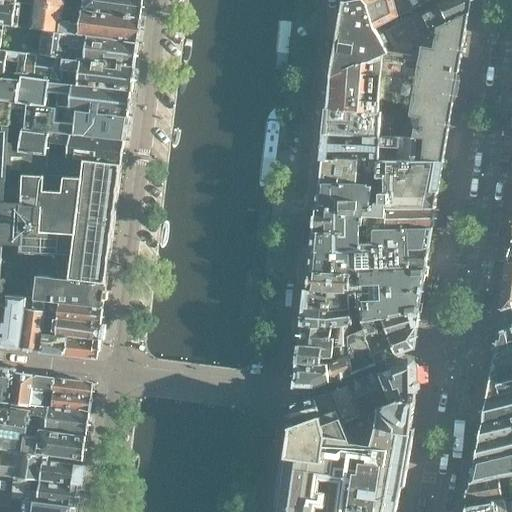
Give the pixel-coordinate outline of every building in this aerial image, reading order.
[(21,3),(7,1),(0,0),(0,24),(3,25),(30,28),(33,4),(21,3)] [(147,2),(147,0),(33,0),(33,4),(63,8),(65,8),(66,0),(83,0),(82,10),(140,18),(142,1),(147,2)] [(375,28),(398,16),(428,0),(343,0),(344,1),(339,29),(331,76),(353,66),(354,69),(385,55),(379,33),(375,28)] [(452,102),(457,72),(459,72),(469,13),(470,0),(445,0),(439,3),(439,4),(379,33),(385,55),(380,113),(383,113),(381,137),(420,140),(419,156),(420,156),(443,160),(453,102),(452,102)] [(138,40),(140,19),(140,18),(82,10),(81,23),(70,21),(70,20),(62,19),(63,8),(33,4),(30,28),(138,42),(138,40)] [(281,20),(274,78),(287,80),(294,22),(281,20)] [(62,68),(81,71),(79,84),(131,91),(136,57),(138,42),(30,28),(3,25),(3,30),(2,49),(37,53),(34,76),(52,78),(51,81),(61,82),(62,68)] [(0,71),(6,72),(8,59),(20,61),(18,74),(22,74),(34,76),(37,53),(2,49),(0,48),(0,71)] [(380,113),(385,55),(354,69),(353,66),(331,76),(326,75),(325,85),(331,85),(329,108),(380,113)] [(29,103),(26,126),(125,138),(128,114),(129,105),(130,97),(135,98),(136,91),(131,91),(79,84),(61,82),(51,81),(52,78),(34,76),(22,74),(21,80),(19,102),(29,103)] [(0,99),(19,102),(21,80),(0,76),(0,99)] [(272,98),(266,144),(280,145),(285,100),(272,98)] [(29,103),(19,102),(0,99),(0,123),(9,124),(23,126),(26,126),(29,103)] [(383,113),(380,113),(329,108),(326,133),(381,137),(383,113)] [(107,283),(121,167),(122,163),(121,162),(68,156),(65,172),(46,170),(48,153),(20,150),(10,149),(11,144),(7,143),(9,124),(0,123),(0,274),(1,248),(21,249),(20,253),(56,255),(53,276),(107,283)] [(129,146),(129,139),(125,139),(125,138),(26,126),(23,126),(20,150),(48,153),(49,153),(50,148),(68,151),(68,156),(121,162),(124,145),(129,146)] [(420,140),(381,137),(326,133),(323,160),(375,161),(376,149),(400,151),(399,161),(419,162),(420,156),(419,156),(420,140)] [(265,154),(259,199),(273,201),(278,155),(265,154)] [(376,185),(379,161),(375,161),(323,160),(322,160),(320,183),(376,185)] [(442,162),(419,162),(379,161),(376,185),(373,209),(386,211),(435,209),(442,162)] [(426,266),(433,227),(384,228),(386,211),(373,209),(376,185),(320,183),(318,202),(314,232),(312,249),(313,250),(310,271),(361,276),(361,272),(426,266)] [(447,230),(450,210),(435,209),(386,211),(384,228),(433,227),(447,230)] [(511,305),(511,263),(509,265),(507,275),(504,275),(502,289),(505,289),(503,307),(503,308),(511,305)] [(419,302),(424,275),(426,266),(361,272),(361,276),(360,284),(358,294),(363,294),(362,307),(361,314),(361,318),(418,312),(418,311),(420,302),(419,302)] [(361,276),(310,271),(308,289),(323,294),(348,294),(349,283),(360,284),(361,276)] [(103,307),(106,284),(107,283),(53,276),(38,274),(35,299),(46,300),(60,302),(64,302),(103,307)] [(358,294),(348,294),(323,294),(308,289),(306,307),(347,307),(362,307),(363,294),(358,294)] [(0,344),(20,347),(24,309),(26,297),(5,295),(4,305),(3,305),(0,334),(0,344)] [(42,331),(44,315),(46,300),(35,299),(34,298),(32,310),(24,309),(20,347),(40,350),(42,331)] [(102,323),(103,308),(103,307),(64,302),(62,313),(59,313),(60,302),(46,300),(44,315),(102,323)] [(361,318),(361,314),(347,313),(347,307),(306,307),(303,324),(331,321),(349,319),(361,318)] [(417,326),(418,312),(361,318),(365,333),(385,331),(387,337),(389,336),(417,326)] [(100,338),(102,323),(44,315),(42,331),(100,338)] [(375,362),(365,333),(361,318),(349,319),(351,371),(351,372),(375,362)] [(351,371),(349,319),(331,321),(332,332),(334,358),(325,359),(329,380),(351,371)] [(322,333),(332,332),(331,321),(303,324),(303,330),(301,343),(323,341),(322,333)] [(415,347),(417,326),(389,336),(395,353),(404,350),(404,351),(415,347)] [(511,328),(508,330),(499,333),(495,357),(491,376),(511,369),(511,328)] [(98,356),(100,338),(42,331),(40,350),(63,352),(98,356)] [(395,353),(389,336),(387,337),(385,331),(365,333),(375,362),(395,354),(395,353)] [(334,358),(332,332),(322,333),(323,341),(301,343),(299,362),(325,359),(334,358)] [(329,380),(325,359),(299,362),(298,362),(295,385),(313,386),(329,380)] [(389,402),(416,392),(416,365),(415,365),(412,363),(411,362),(380,374),(380,373),(347,387),(331,393),(341,424),(374,410),(390,403),(389,402)] [(511,389),(511,369),(491,376),(488,396),(511,389)] [(33,403),(34,390),(36,376),(29,376),(24,376),(24,375),(17,374),(4,372),(0,371),(0,423),(28,427),(29,421),(30,411),(31,403),(33,403)] [(92,398),(93,384),(79,383),(79,379),(56,375),(55,379),(54,392),(53,393),(92,398)] [(54,392),(55,379),(36,376),(34,390),(45,391),(54,392)] [(511,389),(488,396),(483,423),(511,415),(511,389)] [(90,411),(92,398),(53,393),(53,401),(44,400),(45,391),(34,390),(33,403),(43,404),(43,406),(90,411)] [(396,511),(401,489),(412,428),(416,392),(389,402),(390,403),(374,410),(372,417),(377,427),(347,442),(341,424),(331,393),(316,399),(318,414),(290,425),(288,446),(280,500),(278,511),(396,511)] [(318,414),(316,399),(293,405),(290,425),(318,414)] [(87,434),(90,411),(43,406),(43,404),(33,403),(31,403),(30,411),(45,413),(43,423),(29,421),(28,427),(87,434)] [(511,415),(483,423),(476,460),(511,450),(511,415)] [(82,459),(86,436),(87,437),(87,435),(87,434),(28,427),(0,423),(0,447),(1,448),(20,450),(19,451),(82,459)] [(80,483),(83,464),(83,459),(82,459),(19,451),(18,468),(0,465),(0,453),(1,448),(0,447),(0,474),(15,476),(12,497),(24,498),(26,498),(77,505),(82,506),(83,499),(78,499),(80,484),(80,483)] [(511,450),(476,460),(472,480),(498,476),(507,474),(511,473),(511,450)] [(22,511),(24,498),(12,497),(15,476),(0,474),(0,511),(22,511)] [(502,499),(498,476),(472,480),(471,480),(469,489),(466,506),(502,499)] [(511,511),(511,497),(511,498),(502,499),(466,506),(464,511),(511,511)] [(76,511),(77,505),(26,498),(26,504),(33,505),(32,511),(76,511)]
